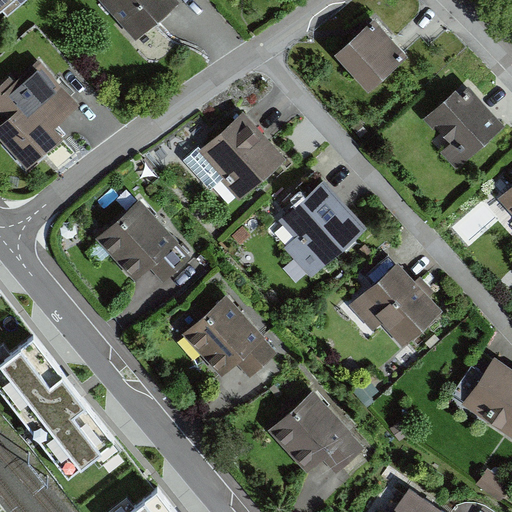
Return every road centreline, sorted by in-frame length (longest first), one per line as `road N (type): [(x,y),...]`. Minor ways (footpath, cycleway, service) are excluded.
road 1 (residential): [(511,333),(258,50)]
road 2 (unclassified): [(228,511),(13,237)]
road 3 (residential): [(13,237),(93,168),(258,50)]
